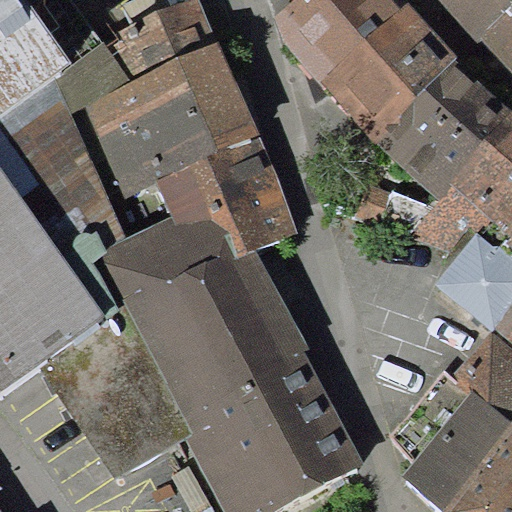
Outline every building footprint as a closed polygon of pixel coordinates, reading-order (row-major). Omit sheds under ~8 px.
[(71,113),(56,78),(73,62),(33,9),(23,0),(0,0),(0,388),(0,390),(41,365),(107,315),(117,301),(93,263),(108,252),(107,250),(126,237),(71,113)] [(118,33),(91,0),(42,0),(33,9),(73,62),(56,78),(71,113),(85,107),(131,80),(105,42),(118,33)] [(201,0),(194,0),(118,33),(105,42),(131,80),(85,107),(128,200),(160,186),(158,181),(260,135),(201,0)] [(457,57),(406,0),(295,0),(275,17),(282,42),(377,144),(378,143),(402,119),(398,115),(457,57)] [(511,0),(436,0),(434,2),(472,46),(481,38),(511,73),(511,0)] [(403,168),(486,86),(457,57),(398,115),(402,119),(378,143),(403,168)] [(511,112),(486,86),(403,168),(439,201),(453,184),(450,180),(511,112)] [(450,180),(453,184),(439,201),(433,206),(410,232),(457,257),(492,216),(511,194),(511,111),(511,112),(450,180)] [(298,233),(260,135),(158,181),(160,186),(173,218),(177,223),(212,220),(230,230),(237,254),(256,248),(298,233)] [(392,189),(367,181),(354,216),(380,225),(380,223),(392,189)] [(410,232),(433,206),(392,189),(380,223),(410,232)] [(495,327),(511,303),(511,194),(492,216),(457,257),(434,285),(490,330),(493,333),(495,327)] [(227,511),(272,511),(362,457),(305,350),(310,347),(256,248),(237,254),(230,230),(212,220),(177,223),(173,218),(126,237),(107,250),(108,252),(93,263),(117,301),(122,297),(190,435),(183,438),(227,511)] [(183,438),(190,435),(122,297),(117,301),(107,315),(41,365),(113,477),(183,438)] [(511,303),(495,327),(511,340),(511,303)] [(511,511),(511,349),(493,333),(490,330),(453,374),(459,379),(472,390),(413,461),(401,476),(442,511),(511,511)] [(457,381),(445,370),(391,436),(413,461),(472,390),(459,379),(457,381)]
